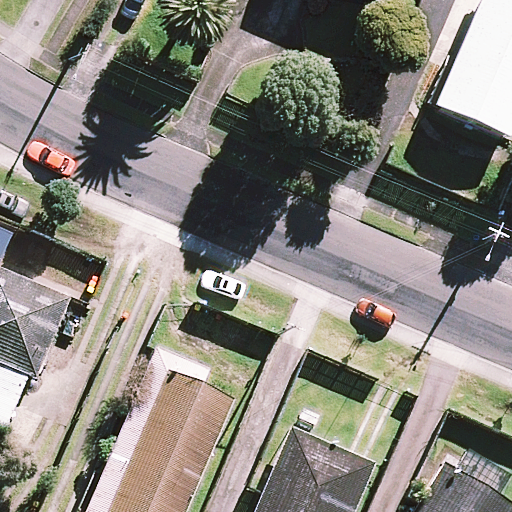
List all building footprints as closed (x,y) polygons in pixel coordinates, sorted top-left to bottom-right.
[(511,0),(479,0),(432,108),(504,139),(511,121),(511,0)] [(0,439),(65,302),(0,271),(0,439)] [(206,377),(152,354),(84,511),(179,511),(227,401),(201,390),(206,377)] [(248,511),(349,511),(367,471),(282,434),(248,511)] [(511,511),(511,509),(442,467),(414,511),(511,511)]
